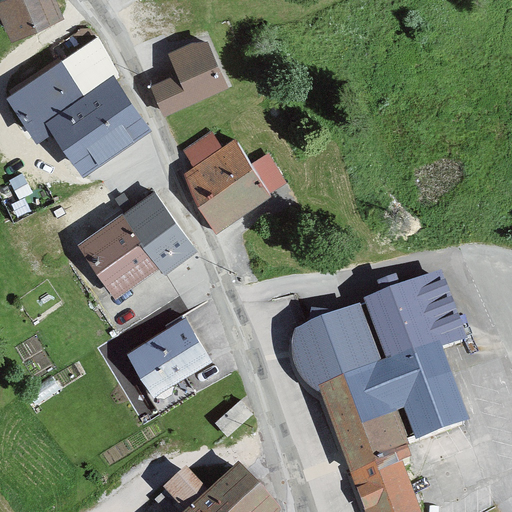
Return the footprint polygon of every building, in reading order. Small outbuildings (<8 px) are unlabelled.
[(2,0),(17,32),(56,14),(50,0),(2,0)] [(117,78),(96,45),(16,95),(40,135),(56,125),(85,171),(145,134),(113,82),(117,78)] [(191,78),(162,91),(174,116),(235,87),(215,46),(202,48),(182,57),(191,78)] [(207,204),(226,236),(229,234),(228,231),(277,199),(279,201),(282,200),(279,196),(293,186),(276,161),(262,170),(247,146),(234,154),(224,139),(198,156),(207,172),(196,178),(207,204)] [(165,198),(135,219),(174,273),(203,252),(197,243),(165,198)] [(174,273),(135,219),(93,249),(125,294),(165,267),(171,275),(174,273)] [(381,295),(397,352),(421,436),(461,420),(433,348),(460,336),(437,275),(396,290),(392,279),(378,284),(381,295)] [(397,352),(381,295),(299,328),(312,365),(303,370),(315,385),(397,352)] [(163,323),(166,330),(184,319),(180,312),(163,323)] [(208,357),(184,319),(166,330),(131,352),(166,408),(168,411),(198,392),(184,371),(208,357)] [(421,436),(397,352),(315,385),(324,390),(371,511),(415,511),(398,465),(408,460),(402,443),(421,436)] [(216,421),(227,434),(252,411),(241,400),(216,421)] [(277,511),(241,471),(231,478),(227,474),(214,485),(219,490),(208,499),(185,473),(157,498),(168,511),(277,511)]
